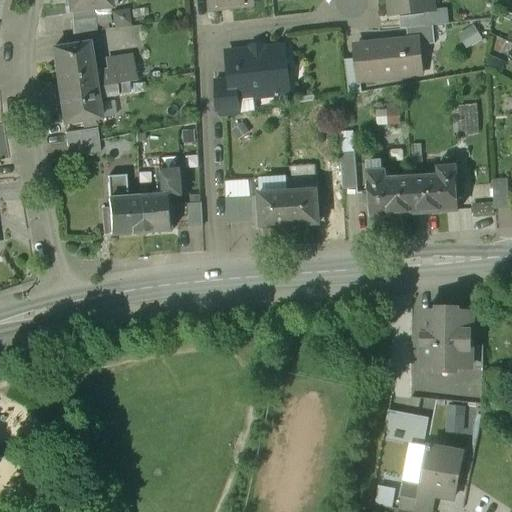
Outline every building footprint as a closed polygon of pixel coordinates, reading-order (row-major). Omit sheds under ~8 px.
[(68,0),(70,11),(92,9),(110,7),(109,0),(68,0)] [(208,0),(210,10),(251,6),(250,0),(208,0)] [(389,0),(391,15),(431,11),(430,0),(389,0)] [(92,9),(70,11),(70,23),(94,20),(92,9)] [(423,16),(399,18),(400,29),(406,28),(425,26),(423,16)] [(94,20),(70,23),(72,34),(95,31),(94,20)] [(425,26),(406,28),(407,41),(417,40),(418,46),(434,45),(432,26),(425,26)] [(407,41),(354,47),(355,59),(358,82),(360,82),(378,80),(378,78),(398,76),(398,75),(421,73),(418,46),(417,40),(407,41)] [(88,44),(52,49),(59,94),(94,88),(93,80),(88,44)] [(284,48),(226,54),(229,86),(231,100),(232,100),(289,93),(284,48)] [(333,50),(308,51),(309,64),(333,63),(333,50)] [(131,58),(106,62),(107,72),(99,74),(100,79),(93,80),(94,88),(115,85),(126,83),(135,81),(131,58)] [(355,59),(344,60),(348,96),(361,93),(360,82),(358,82),(355,59)] [(126,83),(115,85),(116,95),(128,93),(126,83)] [(115,85),(94,88),(95,95),(100,94),(104,97),(116,95),(115,85)] [(229,86),(214,88),(215,113),(221,118),(234,116),(232,100),(231,100),(229,86)] [(94,88),(59,94),(63,124),(82,121),(83,127),(95,125),(94,119),(99,119),(95,95),(94,88)] [(97,129),(65,133),(67,145),(89,142),(98,141),(97,129)] [(144,134),(136,134),(136,142),(144,142),(144,134)] [(98,141),(89,142),(90,154),(100,153),(98,141)] [(89,142),(67,145),(68,157),(90,154),(89,142)] [(355,153),(340,154),(341,159),(343,190),(357,189),(355,153)] [(452,157),(441,158),(442,167),(453,166),(452,157)] [(341,159),(325,160),(326,169),(327,191),(343,190),(341,159)] [(380,162),(369,163),(370,172),(381,171),(380,162)] [(442,167),(437,167),(438,175),(412,177),(414,214),(458,211),(457,197),(463,197),(462,186),(456,186),(455,166),(453,166),(442,167)] [(326,169),(313,170),(314,190),(316,190),(316,191),(327,191),(326,169)] [(179,170),(159,171),(160,187),(150,197),(169,195),(170,196),(181,195),(179,170)] [(412,177),(386,179),(386,171),(381,171),(370,172),(368,172),(369,192),(364,193),(364,203),(370,203),(371,217),(414,214),(412,177)] [(124,176),(106,177),(108,200),(126,199),(124,176)] [(304,177),(287,178),(287,192),(305,191),(304,177)] [(258,198),(258,194),(257,180),(257,178),(224,180),(225,201),(248,199),(258,198)] [(287,178),(257,180),(258,194),(287,192),(287,178)] [(507,180),(492,181),(494,208),(508,207),(507,180)] [(305,191),(287,192),(290,226),(319,224),(318,217),(324,217),(323,206),(317,206),(316,191),(316,190),(314,190),(305,191)] [(287,192),(258,194),(258,198),(248,199),(250,224),(254,224),(254,228),(290,226),(287,192)] [(150,197),(138,198),(141,233),(172,230),(170,196),(169,195),(150,197)] [(126,199),(108,200),(108,208),(100,208),(102,236),(141,233),(138,198),(126,199)] [(250,224),(248,199),(225,201),(227,225),(250,224)] [(203,232),(202,205),(188,206),(190,233),(203,232)] [(452,307),(443,307),(437,312),(437,313),(424,313),(423,362),(433,362),(433,368),(437,368),(437,369),(441,374),(451,374),(456,369),(456,368),(470,369),(471,346),(471,314),(457,313),(457,312),(452,307)] [(484,313),(471,314),(471,346),(483,347),(484,313)] [(483,347),(471,346),(470,369),(483,369),(483,347)] [(448,419),(466,422),(470,404),(452,400),(448,419)] [(462,453),(429,447),(421,485),(420,491),(434,494),(434,495),(453,499),(462,453)] [(0,455),(0,490),(25,491),(26,457),(0,455)] [(511,484),(493,481),(490,496),(511,500),(511,484)] [(421,485),(404,482),(399,510),(400,511),(406,511),(430,511),(434,495),(434,494),(420,491),(421,485)]
